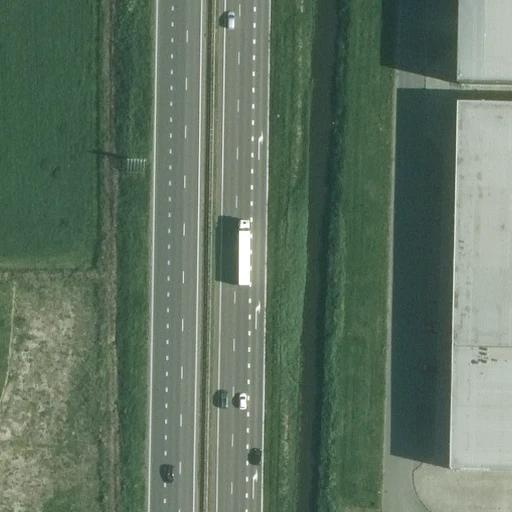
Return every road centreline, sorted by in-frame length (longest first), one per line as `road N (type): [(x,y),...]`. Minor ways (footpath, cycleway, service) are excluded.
road 1 (motorway): [(230,511),(239,0)]
road 2 (motorway): [(186,0),(178,511)]
road 3 (unclassified): [(413,0),(395,489)]
